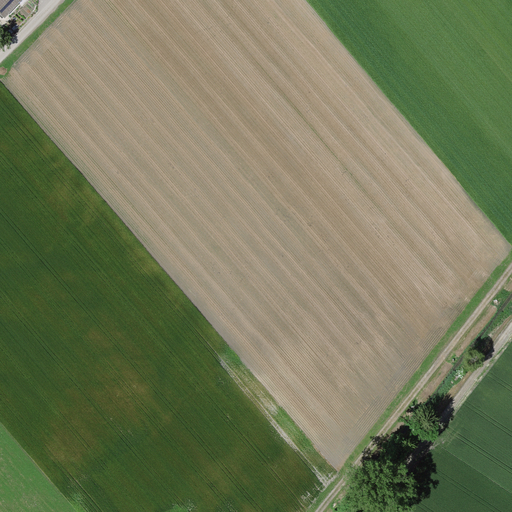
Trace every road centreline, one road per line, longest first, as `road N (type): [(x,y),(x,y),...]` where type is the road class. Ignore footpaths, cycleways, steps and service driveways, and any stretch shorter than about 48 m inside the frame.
road 1 (track): [(511,257),(310,511)]
road 2 (track): [(380,511),(511,345)]
